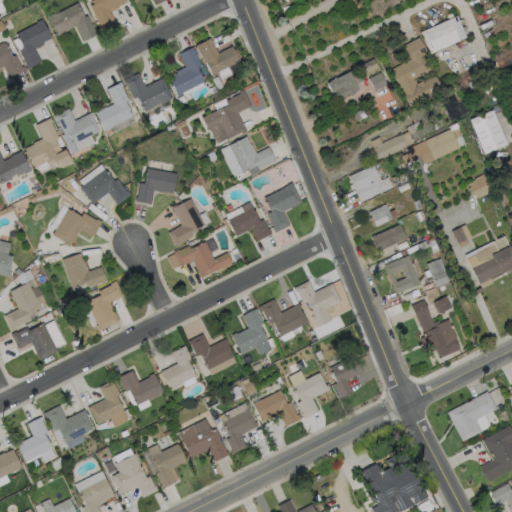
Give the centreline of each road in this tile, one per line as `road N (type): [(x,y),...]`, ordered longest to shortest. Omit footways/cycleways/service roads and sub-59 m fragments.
road 1 (tertiary): [(458,511),(404,407),(239,0)]
road 2 (residential): [(334,235),(0,403)]
road 3 (tertiary): [(511,350),(196,511)]
road 4 (residential): [(0,112),(229,0)]
